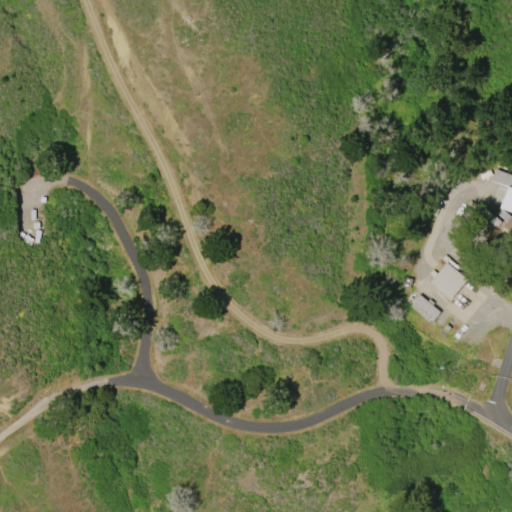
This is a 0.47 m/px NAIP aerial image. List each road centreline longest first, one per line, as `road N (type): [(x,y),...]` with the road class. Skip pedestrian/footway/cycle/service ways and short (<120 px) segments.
road 1 (track): [(383,390),(386,352),(378,339),(360,331),(293,342),(234,307),(88,0)]
road 2 (track): [(108,382),(140,382),(213,419),(280,431),(383,390),(432,393),(482,412)]
road 3 (track): [(0,435),(70,390),(108,382)]
